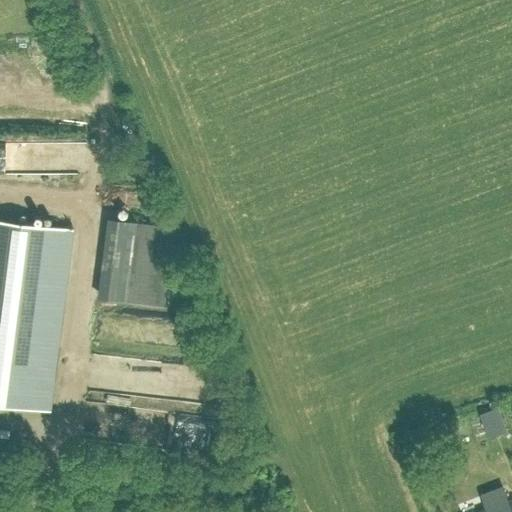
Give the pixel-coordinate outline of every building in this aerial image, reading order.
[(0,164),(24,163),(22,145),(0,145),(0,164)] [(0,219),(0,403),(50,410),(73,229),(0,219)] [(108,292),(134,293),(136,224),(110,223),(108,292)] [(497,408),(481,414),(489,436),(505,431),(497,408)] [(511,511),(511,501),(509,503),(503,488),(482,496),(487,511),(483,511),(511,511)]
